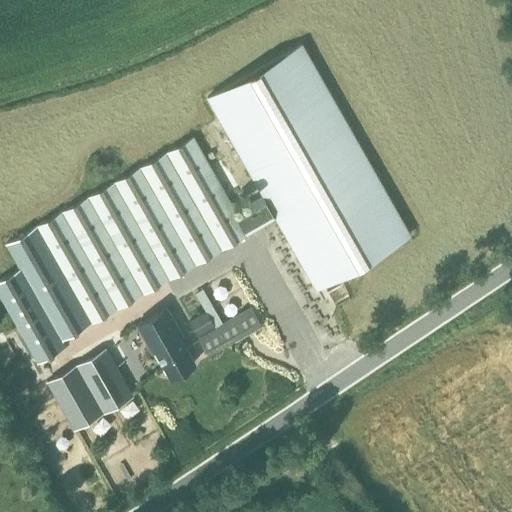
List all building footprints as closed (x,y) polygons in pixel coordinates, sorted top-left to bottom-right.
[(199,148),(48,219),(51,225),(39,231),(69,295),(41,308),(60,347),(104,326),(102,320),(182,282),(179,276),(245,245),(199,148)] [(167,306),(137,323),(153,350),(156,349),(171,376),(195,363),(180,335),(182,334),(167,306)] [(208,312),(191,321),(209,355),(261,325),(251,307),(217,327),(208,312)] [(106,346),(48,379),(74,426),(133,393),(106,346)] [(443,372),(449,381),(471,367),(466,359),(443,372)]
